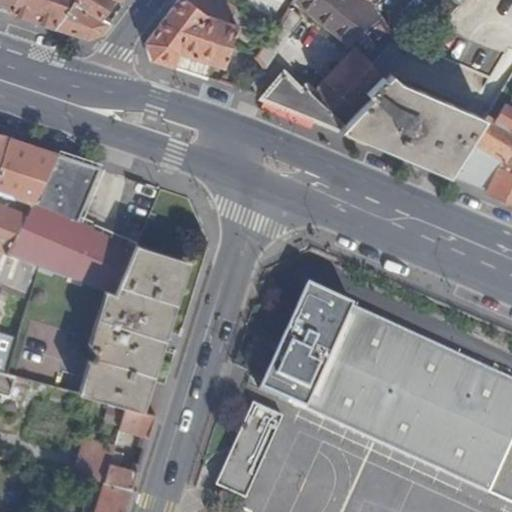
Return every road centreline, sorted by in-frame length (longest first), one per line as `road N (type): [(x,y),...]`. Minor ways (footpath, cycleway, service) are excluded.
road 1 (primary): [(363,200),(315,159),(102,82)]
road 2 (primary): [(0,95),(256,187)]
road 3 (tertiary): [(152,511),(214,317)]
road 4 (primary): [(363,200),(511,265)]
road 5 (tertiary): [(256,187),(214,317)]
